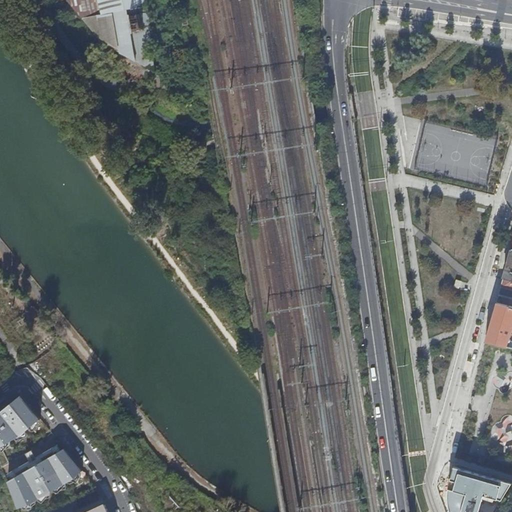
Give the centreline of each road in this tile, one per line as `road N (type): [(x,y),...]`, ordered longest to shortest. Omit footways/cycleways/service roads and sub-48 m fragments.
road 1 (secondary): [(397,511),(332,28)]
road 2 (track): [(0,250),(182,472),(239,511)]
road 3 (residential): [(435,456),(506,203)]
road 4 (residential): [(32,380),(119,488),(128,511)]
road 5 (residential): [(385,0),(511,15)]
